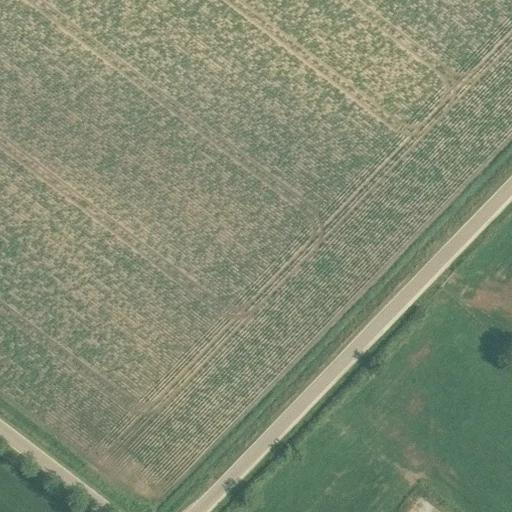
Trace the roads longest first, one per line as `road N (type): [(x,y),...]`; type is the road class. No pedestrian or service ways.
road 1 (unclassified): [(202,511),(511,189)]
road 2 (unclassified): [(104,511),(0,429)]
